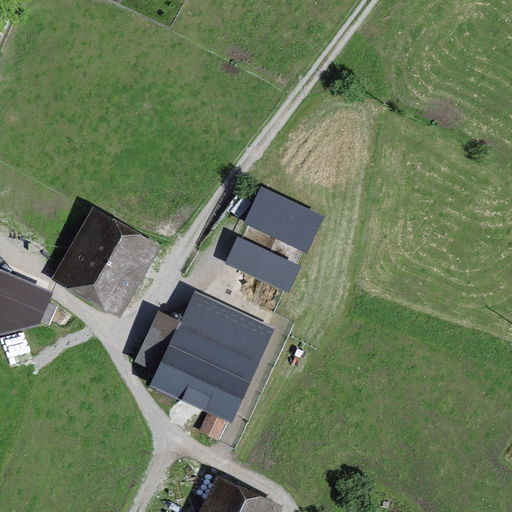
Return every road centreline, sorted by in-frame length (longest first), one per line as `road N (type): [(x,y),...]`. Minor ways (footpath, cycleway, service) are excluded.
road 1 (track): [(364,0),(203,214),(131,333),(126,358),(134,389),(181,436),(287,494)]
road 2 (track): [(126,358),(76,306),(0,250)]
